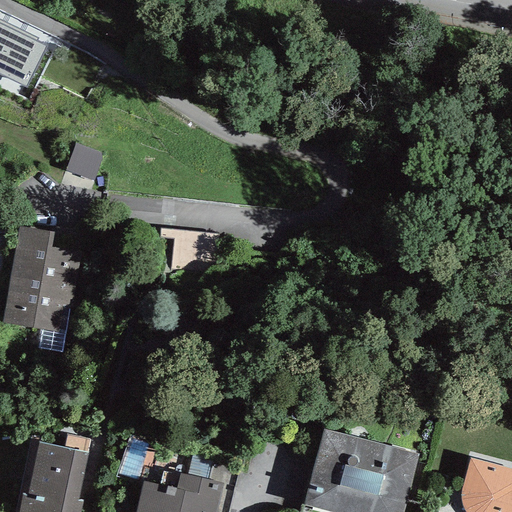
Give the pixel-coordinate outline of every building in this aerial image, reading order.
[(0,20),(0,74),(26,88),(46,46),(36,42),(38,39),(0,20)] [(95,181),(105,154),(78,144),(67,171),(95,181)] [(218,269),(219,222),(173,221),(172,268),(218,269)] [(53,232),(19,226),(2,322),(42,330),(65,335),(68,335),(82,252),(51,248),(53,232)] [(63,353),(65,335),(42,330),(39,348),(63,353)] [(402,511),(418,454),(324,429),(304,504),(332,511),(402,511)] [(79,501),(88,453),(87,453),(90,439),(67,435),(64,448),(39,442),(27,495),(22,494),(19,511),(81,511),(83,502),(79,501)] [(188,476),(207,480),(211,458),(192,454),(188,476)] [(511,511),(511,468),(470,458),(462,492),(461,498),(461,503),(463,507),(464,510),(465,511),(511,511)] [(216,511),(223,484),(207,480),(188,476),(180,474),(176,490),(144,481),(136,511),(216,511)]
